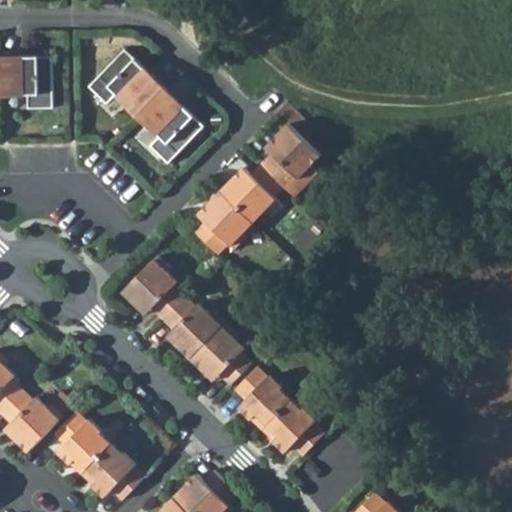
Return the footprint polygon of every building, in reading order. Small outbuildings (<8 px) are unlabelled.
[(164,86),(126,49),(90,86),(108,103),(118,93),(138,113),(164,86)] [(0,55),(0,91),(27,91),(27,105),(52,105),(52,55),(0,55)] [(203,123),(164,86),(138,113),(159,132),(149,142),(167,160),(203,123)] [(272,151),(261,162),(284,184),(295,195),(318,172),(311,165),(321,154),(289,122),(276,135),(282,140),(272,151)] [(276,135),(266,145),(272,151),(282,140),(276,135)] [(284,184),(261,162),(251,172),(243,165),(231,178),(237,184),(227,194),(253,220),(264,209),(267,213),(279,200),(274,195),(284,184)] [(237,184),(231,178),(221,189),(227,194),(237,184)] [(221,189),(211,199),(216,205),(227,194),(221,189)] [(216,205),(211,199),(198,212),(205,219),(195,230),(218,252),(228,241),(234,247),(246,234),(243,231),(253,220),(227,194),(216,205)] [(162,318),(185,294),(174,284),(178,280),(167,270),(170,266),(157,254),(122,290),(135,302),(141,297),(151,307),(162,318)] [(162,318),(173,328),(184,338),(178,344),(191,356),(226,320),(214,308),(210,312),(199,301),(196,305),(185,294),(162,318)] [(141,297),(135,302),(146,313),(151,307),(141,297)] [(226,320),(191,356),(204,368),(209,363),(220,373),(231,384),(253,360),(243,350),(246,347),(235,336),(239,332),(226,320)] [(173,328),(168,334),(178,344),(184,338),(173,328)] [(0,410),(0,411),(23,388),(13,378),(16,374),(5,364),(9,360),(0,351),(0,410)] [(209,363),(204,368),(214,379),(220,373),(209,363)] [(258,365),(235,388),(246,398),(239,406),(252,418),(257,412),(268,423),(278,433),(273,438),(286,451),(293,443),(304,454),(326,431),(315,420),(317,418),(305,406),(303,408),(281,387),(283,385),(271,373),(269,375),(258,365)] [(16,437),(29,449),(64,414),(51,401),(48,405),(37,395),(34,398),(23,388),(0,411),(11,421),(22,431),(16,437)] [(71,462),(76,456),(87,467),(111,443),(99,432),(103,429),(90,417),(88,419),(77,408),(54,432),(65,442),(58,449),(71,462)] [(257,412),(252,418),(262,428),(268,423),(257,412)] [(6,427),(16,437),(22,431),(11,421),(6,427)] [(268,423),(262,428),(273,438),(278,433),(268,423)] [(111,443),(87,467),(98,477),(93,483),(106,495),(113,488),(123,498),(146,475),(135,464),(137,462),(125,450),(121,454),(111,443)] [(76,456),(71,462),(82,472),(87,467),(76,456)] [(87,467),(82,472),(93,483),(98,477),(87,467)] [(192,492),(181,503),(190,511),(227,511),(232,507),(227,502),(237,491),(216,470),(205,481),(198,474),(186,486),(192,492)] [(176,497),(181,503),(192,492),(186,486),(176,497)] [(399,511),(400,511),(388,499),(385,501),(375,490),(353,511),(399,511)] [(176,497),(165,508),(169,511),(172,511),(181,503),(176,497)] [(190,511),(181,503),(172,511),(169,511),(165,508),(161,511),(190,511)]
